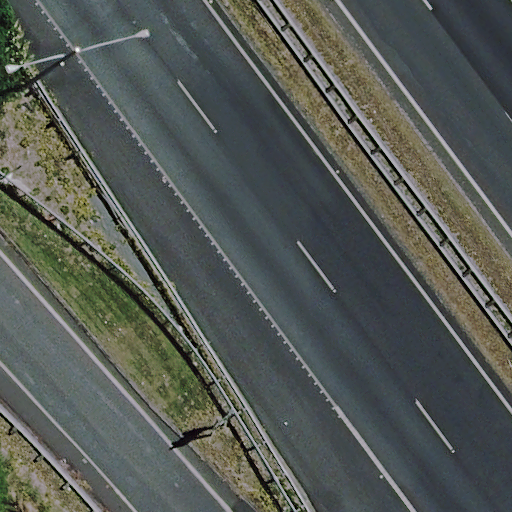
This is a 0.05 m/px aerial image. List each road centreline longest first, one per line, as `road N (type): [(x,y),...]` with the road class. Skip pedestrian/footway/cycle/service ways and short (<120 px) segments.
road 1 (motorway): [(511,484),(157,0)]
road 2 (motorway): [(182,511),(0,306)]
